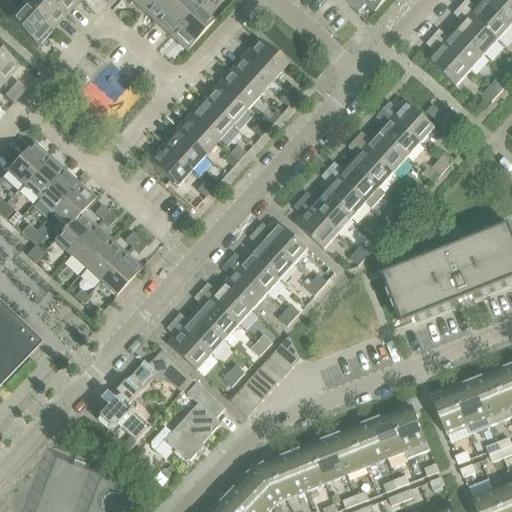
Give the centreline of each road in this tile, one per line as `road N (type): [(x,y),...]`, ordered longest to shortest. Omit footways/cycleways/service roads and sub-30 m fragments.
road 1 (residential): [(0,475),(358,78)]
road 2 (residential): [(511,327),(261,428),(181,511)]
road 3 (residential): [(26,112),(106,18),(178,84)]
